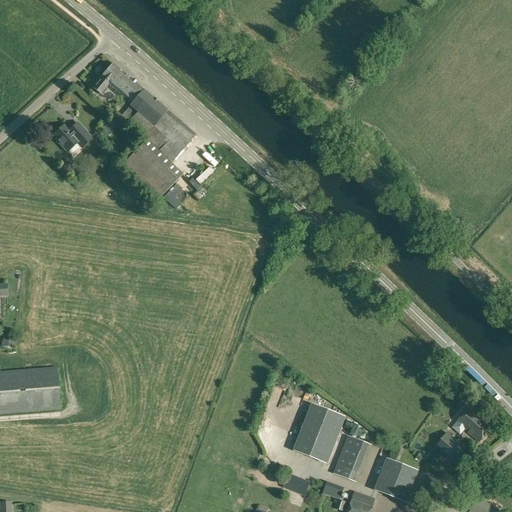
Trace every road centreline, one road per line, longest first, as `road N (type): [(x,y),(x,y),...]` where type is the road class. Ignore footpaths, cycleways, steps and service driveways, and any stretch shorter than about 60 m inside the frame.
road 1 (secondary): [(511,408),(113,34)]
road 2 (unclassified): [(511,314),(176,0)]
road 3 (unclassified): [(0,137),(113,34)]
